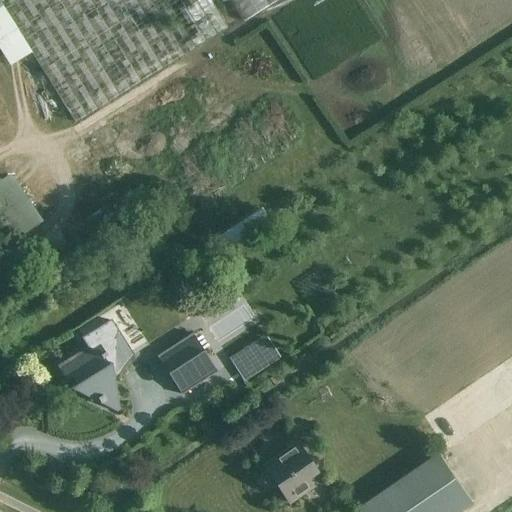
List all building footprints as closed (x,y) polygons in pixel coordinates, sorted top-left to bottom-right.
[(30,51),(74,123),(227,28),(209,0),(0,0),(0,50),(9,64),(30,51)] [(228,0),(240,21),(277,0),(228,0)] [(0,215),(16,239),(41,222),(9,174),(0,180),(0,215)] [(87,347),(57,365),(66,380),(67,379),(72,387),(71,388),(89,397),(90,396),(97,392),(99,397),(98,398),(100,402),(102,401),(105,405),(108,407),(109,405),(115,401),(118,400),(114,377),(131,354),(148,344),(122,302),(105,313),(77,330),(81,338),(87,347)] [(179,342),(157,356),(172,379),(182,394),(217,372),(192,333),(179,342)] [(298,484),(316,471),(297,443),(264,466),(266,469),(265,469),(264,470),(263,472),(262,473),(261,474),(261,476),(261,478),(261,480),(261,482),(263,484),(265,486),(265,487),(267,487),(269,488),(271,488),(273,488),(275,487),(278,486),(289,502),(303,492),(298,484)] [(459,511),(474,502),(440,452),(359,507),(362,511),(459,511)]
